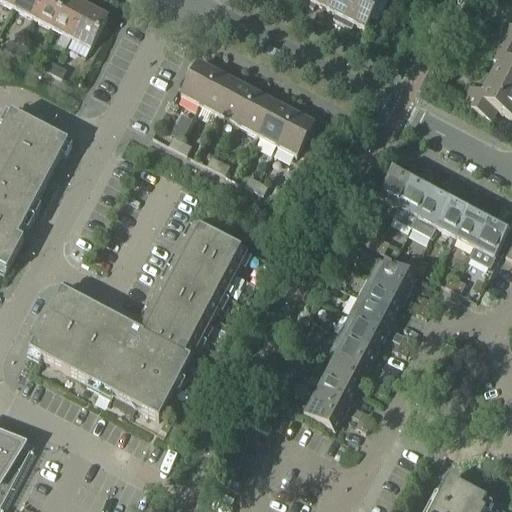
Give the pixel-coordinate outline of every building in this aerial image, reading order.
[(0,0),(0,5),(14,13),(20,0),(0,0)] [(33,23),(44,0),(20,0),(14,13),(33,23)] [(52,33),(68,2),(65,0),(44,0),(33,23),(52,33)] [(297,0),(295,5),(305,10),(310,0),(297,0)] [(310,0),(305,10),(314,15),(316,10),(326,15),(334,0),(310,0)] [(334,0),(326,15),(336,20),(333,25),(342,30),(358,0),(334,0)] [(358,0),(342,30),(352,35),(355,30),(365,35),(382,2),(383,0),(358,0)] [(52,33),(62,39),(56,51),(65,55),(71,43),(87,12),(68,2),(52,33)] [(71,43),(91,54),(108,23),(87,12),(71,43)] [(511,30),(505,27),(496,44),(511,52),(511,30)] [(486,63),(497,68),(490,82),(511,93),(511,52),(496,44),(486,63)] [(14,59),(18,50),(9,45),(4,54),(14,59)] [(23,64),(28,55),(18,50),(14,59),(23,64)] [(52,79),(57,70),(47,65),(43,74),(52,79)] [(209,75),(199,69),(182,101),(201,111),(221,74),(212,69),(209,75)] [(62,84),(66,75),(57,70),(52,79),(62,84)] [(231,79),(221,74),(201,111),(220,122),(237,89),(228,84),(231,79)] [(483,96),(471,90),(461,110),(492,126),(497,116),(511,123),(511,122),(511,93),(490,82),(483,96)] [(247,94),(237,89),(220,122),(240,132),(260,94),(250,89),(247,94)] [(269,99),(260,94),(240,132),(259,142),(276,110),(266,104),(269,99)] [(285,114),(276,110),(259,142),(279,152),(299,114),(288,109),(285,114)] [(308,119),(299,114),(279,152),(298,163),(315,130),(305,125),(308,119)] [(0,274),(7,278),(23,247),(18,244),(68,149),(11,119),(0,140),(0,274)] [(187,161),(191,152),(173,142),(168,151),(187,161)] [(230,172),(211,162),(206,172),(225,181),(230,172)] [(394,173),(379,203),(398,213),(414,183),(394,173)] [(250,182),(245,192),(263,201),(268,192),(250,182)] [(398,213),(392,226),(411,236),(433,194),(414,183),(398,213)] [(453,204),(433,194),(411,236),(430,245),(436,233),(437,234),(453,204)] [(453,204),(437,234),(456,243),(471,213),(453,204)] [(471,213),(456,243),(475,253),(491,224),(471,213)] [(491,224),(475,253),(470,263),(489,273),(510,234),(491,224)] [(61,297),(32,351),(29,358),(158,426),(247,258),(194,231),(138,338),(61,297)] [(381,245),(373,242),(368,252),(375,256),(376,256),(381,245)] [(381,245),(376,256),(384,260),(389,250),(381,245)] [(415,276),(420,266),(412,262),(406,272),(415,276)] [(417,285),(377,264),(367,283),(407,304),(417,285)] [(420,266),(415,276),(419,279),(425,269),(420,266)] [(451,282),(445,293),(453,297),(458,286),(451,282)] [(357,303),(365,308),(366,307),(396,324),(407,304),(367,283),(357,303)] [(460,301),(465,290),(458,286),(453,297),(460,301)] [(434,310),(424,304),(420,311),(431,316),(434,310)] [(365,308),(356,326),(355,327),(386,343),(396,324),(366,307),(365,308)] [(431,316),(420,311),(416,319),(426,324),(431,316)] [(356,326),(347,321),(337,341),(377,362),(386,343),(355,327),(356,326)] [(327,360),(335,365),(366,382),(377,362),(337,341),(327,360)] [(414,348),(404,343),(400,350),(410,356),(414,348)] [(410,356),(400,350),(396,358),(406,363),(410,356)] [(366,382),(335,365),(325,384),(356,400),(366,382)] [(394,387),(383,382),(379,389),(390,394),(394,387)] [(356,400),(325,384),(315,403),(346,419),(356,400)] [(390,394),(379,389),(376,396),(386,401),(390,394)] [(305,422),(336,439),(346,419),(315,403),(305,422)] [(360,426),(370,432),(374,424),(364,419),(360,426)] [(360,426),(356,434),(366,439),(370,432),(360,426)] [(0,511),(2,511),(30,459),(0,443),(0,511)] [(481,511),(485,506),(447,485),(432,511),(481,511)]
